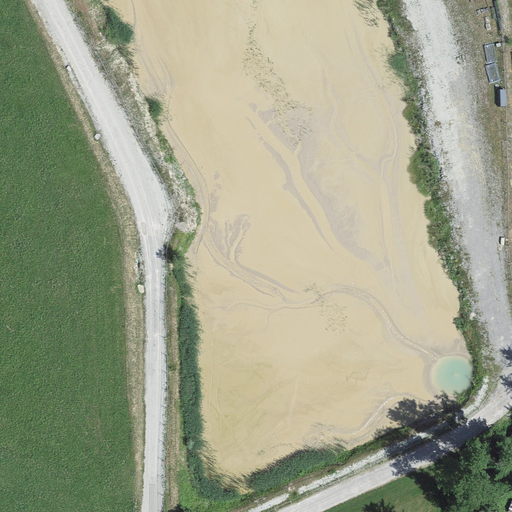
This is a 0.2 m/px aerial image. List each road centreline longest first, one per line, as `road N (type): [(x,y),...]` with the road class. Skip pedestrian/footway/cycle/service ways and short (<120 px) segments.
road 1 (track): [(43,0),(143,212),(158,327),(160,511)]
road 2 (track): [(295,511),(511,400)]
